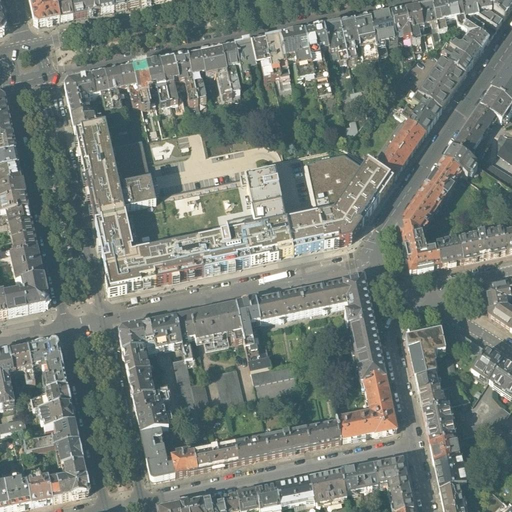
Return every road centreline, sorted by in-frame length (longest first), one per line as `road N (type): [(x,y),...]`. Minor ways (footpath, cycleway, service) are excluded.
road 1 (tertiary): [(46,76),(395,0)]
road 2 (residential): [(414,446),(141,502)]
road 3 (residential): [(101,320),(341,269),(364,256)]
road 4 (residential): [(364,256),(511,39)]
road 5 (tertiary): [(46,76),(101,320)]
road 6 (tertiary): [(16,83),(65,328)]
road 7 (tertiary): [(243,0),(24,47)]
road 8 (tertiary): [(101,320),(141,502)]
road 9 (tertiary): [(65,328),(105,509)]
road 10 (residential): [(414,446),(392,330),(413,297)]
